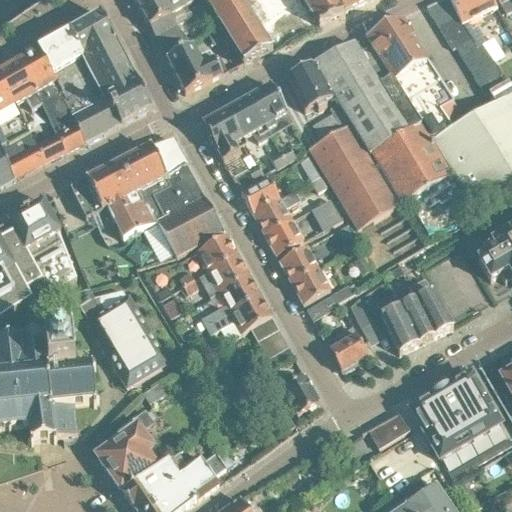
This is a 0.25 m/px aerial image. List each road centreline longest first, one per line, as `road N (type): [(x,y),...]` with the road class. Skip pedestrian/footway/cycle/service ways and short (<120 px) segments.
road 1 (residential): [(346,418),(178,119)]
road 2 (residential): [(417,0),(178,119)]
road 3 (residential): [(178,119),(0,212)]
road 4 (residential): [(346,418),(511,326)]
road 5 (residential): [(178,119),(109,0)]
